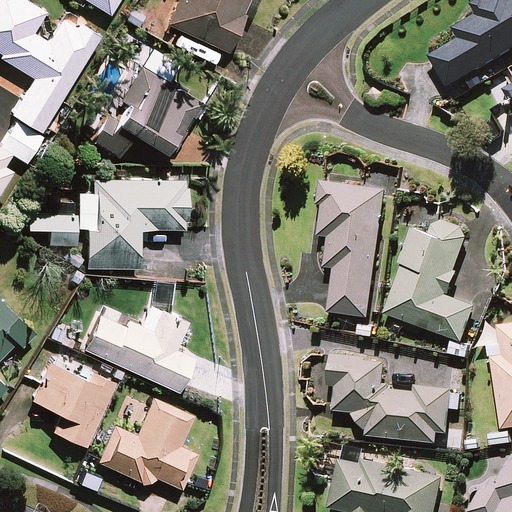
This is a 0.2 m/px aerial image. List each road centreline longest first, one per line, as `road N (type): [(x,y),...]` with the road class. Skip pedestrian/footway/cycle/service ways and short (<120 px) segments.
road 1 (residential): [(288,69),(244,162),(240,218),(268,427),(259,511)]
road 2 (residential): [(511,191),(478,166),(341,108),(288,69)]
